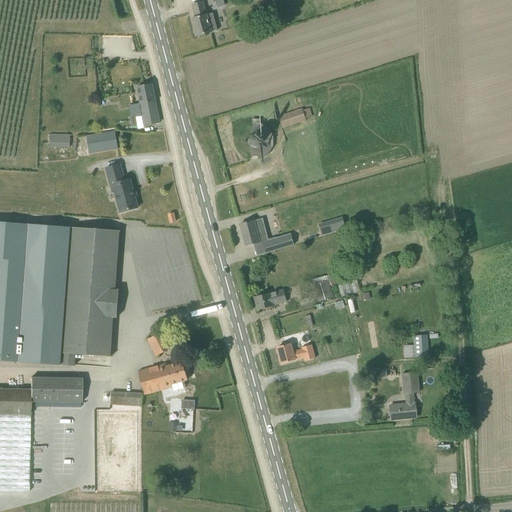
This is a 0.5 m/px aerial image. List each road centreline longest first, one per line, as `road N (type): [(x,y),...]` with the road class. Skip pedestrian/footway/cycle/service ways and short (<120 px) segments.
road 1 (primary): [(289,511),(149,0)]
road 2 (track): [(476,511),(431,157)]
